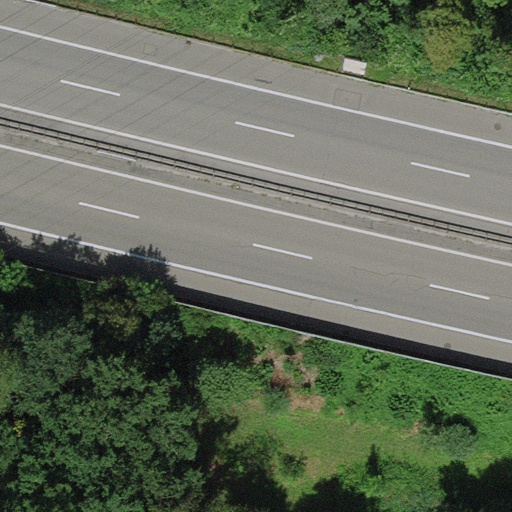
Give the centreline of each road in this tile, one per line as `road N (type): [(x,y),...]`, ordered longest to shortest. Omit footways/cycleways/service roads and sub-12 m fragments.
road 1 (motorway): [(0,186),(511,305)]
road 2 (motorway): [(511,181),(0,65)]
